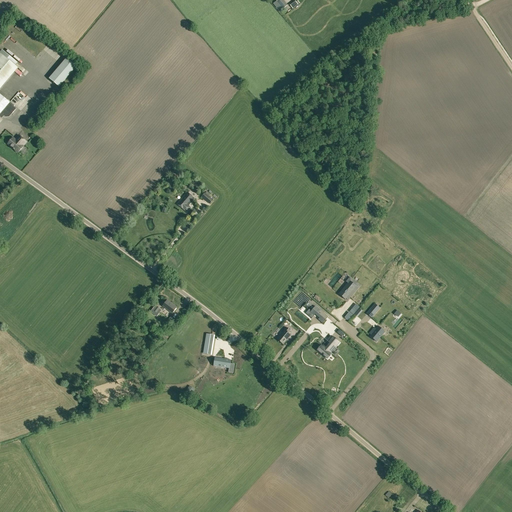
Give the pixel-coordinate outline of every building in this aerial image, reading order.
[(278,0),(273,4),(280,11),(287,6),(281,0),(278,0)] [(289,4),(293,9),(298,5),(294,0),(289,4)] [(0,116),(2,118),(4,116),(5,117),(9,117),(16,108),(14,106),(10,102),(0,94),(0,89),(18,68),(15,66),(18,63),(2,50),(0,52),(0,116)] [(49,79),(59,87),(76,67),(66,58),(49,79)] [(46,63),(42,72),(46,74),(51,65),(46,63)] [(21,82),(16,89),(19,92),(25,85),(21,82)] [(11,102),(23,111),(33,100),(28,96),(24,101),(18,96),(19,95),(14,91),(9,96),(13,100),(11,102)] [(18,135),(13,141),(12,140),(8,144),(18,152),(23,147),(26,142),(18,135)] [(177,204),(187,212),(191,207),(189,206),(195,198),(187,192),(177,204)] [(201,196),(210,204),(213,200),(209,196),(210,194),(207,192),(205,193),(201,196)] [(37,199),(31,194),(27,198),(33,204),(37,199)] [(154,197),(159,207),(163,205),(158,195),(154,197)] [(346,299),(348,300),(355,291),(353,290),(358,284),(352,279),(339,294),(345,299),(346,299)] [(162,306),(172,314),(177,307),(167,300),(162,306)] [(379,308),(375,304),(367,314),(371,318),(379,308)] [(314,315),(315,314),(319,317),(318,319),(322,323),(328,317),(315,306),(310,312),(314,315)] [(317,340),(323,334),(315,326),(309,332),(317,340)] [(370,336),(376,342),(385,332),(378,326),(376,329),(374,328),(370,334),(371,335),(370,336)] [(277,339),(283,344),(291,335),(288,333),(290,331),(285,327),(284,329),(285,330),(277,339)] [(204,354),(211,355),(214,335),(207,334),(204,354)] [(339,344),(330,337),(326,342),(329,345),(325,350),(322,348),(321,349),(320,348),(317,352),(327,361),(331,356),(330,356),(339,344)] [(224,352),(230,347),(227,343),(221,347),(224,352)] [(228,373),(233,373),(235,365),(231,364),(231,360),(215,358),(213,365),(229,368),(228,373)] [(189,386),(186,392),(191,395),(195,389),(189,386)]
